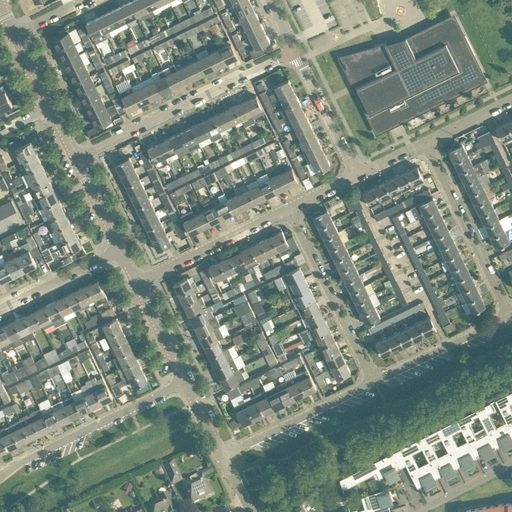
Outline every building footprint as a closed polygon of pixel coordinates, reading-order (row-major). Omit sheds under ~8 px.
[(137,15),(148,10),(142,0),(131,0),(130,1),(137,15)] [(153,8),(159,5),(156,0),(142,0),(148,10),(151,16),(155,13),(153,8)] [(219,9),(225,6),(221,0),(215,0),(219,9)] [(239,15),(254,8),(250,0),(242,0),(234,4),(239,15)] [(126,21),(137,15),(130,1),(119,6),(126,21)] [(36,8),(34,2),(27,5),(30,11),(36,8)] [(115,26),(126,21),(119,6),(108,12),(115,26)] [(201,11),(204,17),(214,12),(211,6),(201,11)] [(245,26),(259,19),(254,8),(239,15),(245,26)] [(226,22),(231,19),(227,10),(221,13),(226,22)] [(196,21),(204,17),(201,11),(193,15),(196,21)] [(109,29),(115,26),(108,12),(97,17),(107,37),(112,35),(109,29)] [(209,26),(220,20),(218,15),(206,20),(209,26)] [(96,43),(107,37),(97,17),(86,22),(96,43)] [(180,22),(183,28),(192,23),(189,17),(180,22)] [(482,79),(452,18),(407,40),(389,49),(386,42),(374,45),(375,47),(343,57),(349,70),(345,71),(352,84),(355,83),(357,86),(378,129),(419,109),(464,87),(482,79)] [(230,31),(235,28),(231,19),(226,22),(230,31)] [(250,37),(265,29),(259,19),(245,26),(250,37)] [(198,31),(209,26),(206,20),(195,25),(198,31)] [(172,33),(183,28),(180,22),(169,27),(172,33)] [(187,37),(198,31),(195,25),(184,31),(187,37)] [(83,38),(88,36),(84,26),(78,29),(83,38)] [(161,38),(172,33),(169,27),(158,33),(161,38)] [(255,47),(250,50),(253,58),(267,51),(264,44),(270,41),(265,29),(250,37),(255,46),(255,47)] [(60,49),(74,42),(69,31),(54,38),(60,49)] [(176,42),(187,37),(184,31),(174,36),(176,42)] [(236,44),(242,41),(237,32),(232,35),(236,44)] [(152,43),(161,38),(158,33),(150,37),(152,43)] [(87,47),(92,45),(88,36),(83,38),(87,47)] [(165,47),(176,42),(174,36),(163,42),(165,47)] [(136,43),(139,49),(148,44),(146,39),(136,43)] [(236,44),(241,53),(246,50),(242,41),(236,44)] [(65,60),(80,53),(74,42),(60,49),(65,60)] [(157,51),(165,47),(163,42),(154,46),(157,51)] [(238,57),(234,48),(231,42),(220,48),(227,62),(238,57)] [(131,53),(139,49),(136,43),(128,47),(131,53)] [(93,60),(99,57),(94,48),(89,51),(93,60)] [(141,52),(143,58),(153,53),(150,48),(141,52)] [(216,67),(227,62),(220,48),(209,53),(216,67)] [(114,54),(117,60),(127,55),(124,49),(114,54)] [(136,62),(143,58),(141,52),(133,56),(136,62)] [(70,71),(85,64),(80,53),(65,60),(70,71)] [(205,73),(216,67),(209,53),(198,58),(205,73)] [(107,65),(117,60),(114,54),(104,59),(107,65)] [(98,69),(103,66),(99,57),(93,60),(98,69)] [(119,63),(122,69),(131,64),(128,58),(119,63)] [(194,78),(205,73),(198,58),(187,64),(194,78)] [(111,74),(122,69),(119,63),(109,68),(111,74)] [(76,82),(90,75),(85,64),(70,71),(76,82)] [(176,69),(173,64),(169,66),(172,71),(166,74),(173,89),(184,83),(176,69)] [(184,83),(194,78),(187,64),(176,69),(184,83)] [(166,74),(163,68),(158,71),(152,74),(153,75),(162,94),(173,89),(166,74)] [(104,82),(109,79),(105,70),(99,73),(104,82)] [(81,93),(96,86),(90,75),(76,82),(81,93)] [(151,99),(162,94),(153,75),(142,81),(151,99)] [(104,82),(109,92),(115,90),(109,79),(104,82)] [(268,97),(270,102),(280,97),(294,90),(289,79),(275,85),(277,91),(267,96),(265,90),(260,93),(263,99),(268,97)] [(140,105),(151,99),(142,81),(131,86),(140,105)] [(262,81),(256,84),(259,90),(265,88),(262,81)] [(129,110),(140,105),(131,86),(130,85),(119,90),(129,110)] [(96,86),(81,93),(86,104),(101,96),(96,86)] [(0,92),(0,109),(1,111),(13,105),(6,90),(0,92)] [(286,107),(299,100),(294,90),(280,97),(286,107)] [(114,103),(120,101),(115,92),(110,94),(114,103)] [(252,114),(263,108),(256,94),(245,100),(252,114)] [(92,114),(106,107),(101,96),(86,104),(92,114)] [(252,114),(245,100),(234,105),(241,119),(245,126),(256,121),(252,114)] [(291,118),(305,111),(299,100),(286,107),(291,118)] [(125,111),(120,101),(114,103),(118,111),(120,114),(125,111)] [(110,115),(118,111),(114,103),(108,106),(106,107),(92,114),(97,126),(112,119),(110,115)] [(230,124),(241,119),(234,105),(224,110),(230,124)] [(224,110),(213,116),(220,129),(230,124),(224,110)] [(296,129),(310,122),(305,111),(291,118),(296,129)] [(121,116),(113,120),(116,124),(123,121),(121,116)] [(209,135),(220,129),(213,116),(202,121),(209,135)] [(198,140),(209,135),(202,121),(191,126),(198,140)] [(502,140),(511,135),(511,131),(507,121),(496,127),(502,140)] [(301,139),(315,133),(310,122),(296,129),(301,139)] [(95,126),(87,131),(90,136),(98,132),(95,126)] [(187,145),(198,140),(191,126),(181,131),(187,145)] [(495,141),(490,130),(490,129),(477,135),(477,136),(478,136),(481,141),(475,143),(478,149),(483,146),(495,141)] [(190,151),(187,145),(181,131),(170,137),(176,150),(182,148),(184,154),(190,151)] [(263,137),(265,142),(272,139),(269,133),(263,137)] [(306,150),(320,143),(315,133),(301,139),(306,150)] [(245,152),(242,147),(236,135),(232,136),(238,149),(230,152),(233,158),(245,152)] [(168,162),(174,159),(171,153),(176,150),(170,137),(159,142),(166,156),(168,162)] [(254,147),(265,142),(263,137),(252,142),(254,147)] [(468,154),(461,141),(466,139),(466,138),(452,145),(454,145),(455,147),(449,150),(454,161),(468,154)] [(21,161),(36,153),(31,141),(15,149),(21,161)] [(266,145),(269,150),(276,147),(273,141),(266,145)] [(496,154),(500,151),(495,141),(483,146),(486,152),(493,149),(496,154)] [(166,156),(159,142),(148,147),(155,161),(166,156)] [(245,152),(254,147),(252,142),(242,147),(245,152)] [(11,148),(8,143),(3,145),(5,151),(11,148)] [(308,162),(312,161),(326,154),(320,143),(306,150),(303,152),(308,162)] [(296,155),(294,151),(291,144),(286,147),(289,153),(290,153),(292,157),(296,155)] [(259,156),(269,150),(266,145),(256,150),(259,156)] [(145,162),(149,160),(144,150),(140,152),(145,162)] [(248,161),(259,156),(256,150),(245,155),(248,161)] [(501,165),(505,162),(500,151),(496,154),(501,165)] [(222,163),(233,158),(230,152),(219,158),(222,163)] [(27,172),(42,165),(36,153),(21,161),(27,172)] [(326,154),(312,161),(317,172),(331,165),(326,154)] [(460,171),(473,165),(468,154),(454,161),(460,171)] [(0,156),(0,165),(2,170),(8,167),(2,155),(0,156)] [(254,172),(248,161),(245,155),(234,161),(237,166),(244,163),(250,173),(254,172)] [(304,170),(301,164),(296,155),(292,157),(296,166),(299,173),(304,170)] [(121,174),(135,167),(129,156),(115,163),(121,174)] [(211,169),(222,163),(219,158),(208,163),(211,169)] [(154,171),(150,162),(149,160),(145,162),(150,173),(154,171)] [(226,172),(237,166),(234,161),(223,166),(226,172)] [(465,182),(478,176),(486,172),(480,161),(473,165),(460,171),(465,182)] [(506,175),(511,173),(505,162),(501,165),(506,175)] [(200,174),(211,169),(208,163),(198,168),(200,174)] [(32,184),(48,176),(42,165),(27,172),(32,184)] [(420,166),(418,166),(417,165),(406,170),(413,184),(424,178),(421,171),(422,170),(420,166)] [(216,177),(226,172),(223,166),(213,171),(216,177)] [(126,185),(140,178),(135,167),(121,174),(126,185)] [(281,172),(288,186),(299,181),(292,167),(281,172)] [(195,177),(200,174),(198,168),(192,171),(195,177)] [(402,189),(413,184),(406,170),(396,176),(402,189)] [(160,181),(157,176),(154,171),(150,173),(152,178),(151,178),(154,184),(160,181)] [(277,192),(288,186),(281,172),(270,178),(277,192)] [(179,184),(190,179),(188,173),(183,176),(180,177),(176,179),(179,184)] [(511,186),(511,185),(511,175),(511,173),(506,175),(509,182),(501,186),(504,190),(511,186)] [(207,174),(202,177),(204,182),(210,180),(207,174)] [(13,193),(19,190),(16,185),(24,181),(21,175),(13,179),(8,181),(13,193)] [(33,197),(53,188),(48,176),(32,184),(28,186),(33,197)] [(391,194),(402,189),(396,176),(385,181),(391,194)] [(470,193),(484,186),(478,176),(465,182),(470,193)] [(0,184),(3,191),(8,188),(3,177),(0,178),(0,184)] [(194,187),(204,182),(202,177),(192,182),(194,187)] [(131,196),(145,189),(140,178),(126,185),(131,196)] [(266,197),(277,192),(270,178),(259,183),(266,197)] [(173,187),(179,184),(176,179),(171,182),(173,187)] [(259,183),(257,179),(246,184),(248,188),(255,202),(266,197),(259,183)] [(163,188),(160,181),(154,184),(158,191),(160,195),(165,193),(163,188)] [(381,200),(391,194),(385,181),(374,186),(381,200)] [(185,191),(192,188),(190,183),(183,186),(185,191)] [(175,190),(178,195),(185,191),(183,186),(175,190)] [(369,205),(381,200),(374,186),(363,192),(369,205)] [(475,204),(489,197),(484,186),(470,193),(475,204)] [(39,209),(59,199),(53,188),(33,197),(39,209)] [(244,207),(255,202),(248,188),(238,194),(244,207)] [(137,206),(151,200),(145,189),(131,196),(137,206)] [(420,198),(431,193),(428,189),(418,194),(420,198)] [(13,193),(19,204),(25,202),(22,195),(21,196),(19,190),(13,193)] [(168,197),(167,197),(165,193),(160,195),(162,199),(163,199),(166,205),(171,203),(168,197)] [(234,213),(244,207),(238,194),(227,199),(234,213)] [(409,203),(420,198),(418,194),(407,199),(409,203)] [(350,211),(357,208),(362,205),(357,195),(346,200),(350,211)] [(425,214),(438,208),(433,197),(411,207),(416,219),(425,214)] [(481,215),(494,208),(489,197),(475,204),(481,215)] [(227,199),(221,202),(219,198),(214,200),(223,218),(234,213),(227,199)] [(44,220),(65,210),(59,199),(39,209),(44,220)] [(223,218),(214,200),(214,199),(208,202),(211,207),(205,209),(212,223),(223,218)] [(398,209),(409,203),(407,199),(396,204),(398,209)] [(7,203),(12,213),(17,211),(12,200),(7,203)] [(142,217),(156,211),(151,200),(137,206),(142,217)] [(6,216),(12,213),(7,203),(1,205),(6,216)] [(176,214),(174,209),(171,203),(166,205),(171,216),(176,214)] [(388,214),(398,209),(396,204),(386,210),(388,214)] [(361,208),(363,207),(362,205),(357,208),(358,210),(356,211),(358,214),(352,216),(355,222),(365,217),(361,208)] [(430,225),(444,219),(438,208),(425,214),(430,225)] [(486,225),(499,219),(494,208),(481,215),(486,225)] [(201,229),(195,215),(192,209),(181,215),(190,234),(201,229)] [(201,229),(212,223),(205,209),(195,215),(201,229)] [(333,220),(327,209),(320,212),(319,211),(314,213),(315,215),(314,215),(319,227),(333,220)] [(55,230),(70,222),(65,210),(44,220),(50,232),(55,230)] [(376,220),(388,214),(386,210),(374,215),(376,220)] [(147,228),(161,221),(156,211),(142,217),(147,228)] [(181,223),(180,223),(176,214),(171,216),(177,227),(181,225),(181,223)] [(397,214),(392,216),(398,228),(403,225),(397,214)] [(366,230),(371,228),(365,217),(355,222),(358,228),(363,225),(366,230)] [(435,236),(449,229),(444,219),(430,225),(435,236)] [(491,236),(505,229),(499,219),(486,225),(491,236)] [(324,237),(338,231),(333,220),(319,227),(324,237)] [(152,239),(166,232),(161,221),(147,228),(152,239)] [(60,241),(76,233),(70,222),(55,230),(60,241)] [(182,238),(187,236),(181,225),(177,227),(182,238)] [(403,238),(408,236),(403,225),(398,228),(403,238)] [(371,241),(376,239),(371,228),(366,230),(371,241)] [(440,247),(454,240),(449,229),(435,236),(440,247)] [(497,247),(510,241),(505,229),(491,236),(497,247)] [(36,239),(41,237),(38,230),(33,233),(36,239)] [(281,255),(289,251),(298,247),(293,236),(286,239),(282,231),(271,236),(278,249),(281,255)] [(330,248),(343,242),(338,231),(324,237),(330,248)] [(166,232),(152,239),(158,250),(172,243),(166,232)] [(76,233),(60,241),(42,250),(47,262),(54,259),(51,253),(59,249),(62,255),(82,245),(76,233)] [(17,255),(25,271),(37,265),(29,250),(32,248),(31,248),(37,245),(32,235),(26,238),(29,243),(20,247),(19,246),(14,248),(17,255)] [(268,254),(278,249),(271,236),(261,241),(268,254)] [(408,249),(413,247),(417,245),(413,237),(409,238),(408,236),(403,238),(408,249)] [(371,241),(366,243),(369,248),(373,246),(376,252),(381,250),(376,239),(371,241)] [(446,257),(459,251),(454,240),(440,247),(446,257)] [(257,259),(268,254),(261,241),(251,246),(257,259)] [(335,259),(349,252),(343,242),(330,248),(335,259)] [(247,264),(257,259),(251,246),(240,251),(247,264)] [(414,260),(419,257),(413,247),(408,249),(414,260)] [(382,263),(387,260),(381,250),(376,252),(382,263)] [(511,263),(511,262),(511,250),(507,252),(506,250),(500,253),(502,258),(508,255),(511,263)] [(241,267),(247,264),(240,251),(230,256),(236,269),(241,267)] [(451,268),(465,262),(459,251),(446,257),(451,268)] [(340,270),(354,263),(349,252),(335,259),(340,270)] [(13,276),(6,261),(2,253),(0,254),(0,277),(2,282),(13,276)] [(13,276),(25,271),(17,255),(6,261),(13,276)] [(226,274),(236,269),(230,256),(220,261),(226,274)] [(287,268),(299,263),(296,257),(284,262),(287,268)] [(419,271),(424,268),(419,257),(414,260),(419,271)] [(257,259),(247,264),(256,283),(262,281),(254,266),(259,263),(257,259)] [(387,274),(392,271),(387,260),(382,263),(375,266),(378,271),(384,268),(387,274)] [(226,274),(220,261),(209,266),(215,279),(221,276),(224,282),(229,279),(226,274)] [(456,279),(470,272),(465,262),(451,268),(456,279)] [(346,280),(359,274),(354,263),(340,270),(346,280)] [(247,264),(241,267),(247,281),(243,282),(246,288),(256,283),(247,264)] [(276,273),(283,270),(281,264),(274,268),(276,273)] [(286,286),(305,277),(300,266),(291,271),(286,273),(281,276),(286,286)] [(205,281),(211,278),(206,268),(200,271),(205,281)] [(271,276),(276,273),(274,268),(268,271),(271,276)] [(424,281),(429,279),(424,268),(419,271),(424,281)] [(386,288),(393,284),(397,282),(392,271),(387,274),(390,279),(383,283),(386,288)] [(462,290),(475,283),(470,272),(456,279),(457,280),(452,282),(457,291),(461,289),(462,290)] [(351,291),(364,285),(359,274),(346,280),(351,291)] [(429,279),(424,281),(429,292),(438,288),(435,282),(436,281),(434,276),(429,279)] [(179,294),(197,285),(195,281),(191,283),(188,277),(174,283),(179,294)] [(296,294),(310,288),(305,277),(286,286),(291,297),(296,294)] [(211,293),(216,290),(211,278),(205,281),(211,293)] [(103,301),(105,306),(110,304),(98,279),(87,285),(94,298),(97,304),(103,301)] [(398,295),(402,293),(397,282),(393,284),(398,295)] [(467,300),(480,294),(475,283),(462,290),(467,300)] [(232,288),(235,294),(242,290),(239,284),(232,288)] [(88,301),(94,298),(87,285),(77,290),(85,307),(90,305),(88,301)] [(195,292),(199,290),(197,285),(179,294),(185,304),(198,298),(195,292)] [(356,302),(370,295),(364,285),(351,291),(356,302)] [(443,298),(442,294),(438,287),(438,288),(429,292),(434,302),(443,298)] [(225,299),(235,294),(232,288),(226,291),(228,294),(224,296),(225,299)] [(302,305),(315,298),(310,288),(296,294),(302,305)] [(262,292),(257,295),(254,289),(248,292),(253,303),(259,299),(264,297),(262,292)] [(81,309),(85,307),(77,290),(66,295),(73,308),(79,305),(81,309)] [(215,302),(221,299),(218,293),(212,295),(215,302)] [(240,302),(247,299),(244,293),(237,297),(240,302)] [(403,306),(408,304),(402,293),(398,295),(403,306)] [(467,300),(468,303),(472,312),(486,305),(480,294),(467,300)] [(63,313),(73,308),(66,295),(56,300),(63,313)] [(362,313),(375,306),(370,295),(356,302),(362,313)] [(190,315),(203,308),(198,298),(185,304),(190,315)] [(307,315),(320,308),(315,298),(302,305),(307,315)] [(438,315),(445,312),(442,305),(446,303),(443,298),(434,302),(439,312),(437,313),(438,315)] [(245,313),(252,310),(247,299),(240,302),(245,313)] [(259,299),(253,303),(258,313),(265,310),(259,299)] [(67,321),(63,313),(56,300),(46,305),(55,323),(56,327),(67,321)] [(415,311),(426,306),(423,300),(412,306),(415,311)] [(208,318),(214,315),(211,310),(214,308),(211,304),(203,308),(190,315),(195,325),(208,318)] [(44,328),(55,323),(46,305),(35,310),(42,323),(44,328)] [(104,319),(116,313),(113,306),(101,312),(104,319)] [(367,324),(376,319),(380,317),(375,306),(362,313),(367,324)] [(404,316),(415,311),(412,306),(401,311),(404,316)] [(312,325),(325,319),(320,308),(307,315),(312,325)] [(32,329),(42,323),(35,310),(25,315),(32,329)] [(245,313),(249,320),(256,317),(252,310),(245,313)] [(272,320),(271,318),(272,318),(268,310),(259,315),(263,324),(272,320)] [(393,322),(404,316),(401,311),(391,317),(393,322)] [(443,325),(450,322),(445,312),(438,315),(443,325)] [(103,320),(100,314),(97,315),(96,314),(91,317),(94,324),(103,320)] [(200,335),(219,326),(221,325),(215,314),(214,315),(208,318),(195,325),(200,335)] [(35,336),(32,329),(25,315),(15,320),(25,341),(35,336)] [(437,329),(433,320),(430,315),(419,320),(426,334),(437,329)] [(87,328),(94,324),(91,317),(90,317),(91,318),(84,322),(87,328)] [(109,334),(122,328),(117,317),(103,324),(109,334)] [(382,327),(393,322),(391,317),(380,322),(382,327)] [(317,336),(330,329),(325,319),(312,325),(306,328),(307,329),(300,332),(304,339),(305,341),(317,336)] [(14,346),(25,341),(15,320),(4,325),(14,344),(14,346)] [(272,320),(263,324),(268,334),(274,331),(272,327),(275,325),(272,320)] [(415,339),(426,334),(419,320),(408,325),(415,339)] [(371,332),(382,327),(380,322),(369,327),(371,332)] [(0,342),(3,349),(14,344),(4,325),(0,327),(0,342)] [(404,345),(415,339),(408,325),(398,331),(404,345)] [(205,346),(218,339),(224,336),(219,326),(200,335),(205,346)] [(114,345),(127,338),(122,328),(109,334),(105,336),(110,347),(114,345)] [(322,346),(335,339),(330,329),(317,336),(322,346)] [(260,344),(267,341),(262,330),(259,332),(258,333),(255,335),(260,344)] [(394,350),(404,345),(398,331),(387,336),(394,350)] [(273,344),(280,341),(275,332),(269,336),(273,344)] [(241,333),(232,337),(235,343),(244,339),(241,333)] [(91,343),(96,340),(93,334),(88,337),(91,343)] [(382,355),(394,350),(387,336),(376,341),(382,355)] [(78,343),(75,337),(64,342),(67,348),(70,354),(80,348),(78,343)] [(119,355),(132,349),(127,338),(114,345),(119,355)] [(210,356),(223,350),(218,339),(205,346),(210,356)] [(304,339),(284,348),(286,350),(305,341),(304,339)] [(327,356),(340,350),(335,339),(322,346),(327,356)] [(78,343),(80,348),(87,345),(84,340),(78,343)] [(96,353),(101,351),(96,340),(91,343),(96,353)] [(280,341),(273,344),(278,354),(284,351),(286,350),(284,348),(281,340),(280,341)] [(265,355),(272,351),(267,341),(260,344),(265,355)] [(215,366),(233,358),(234,357),(229,347),(223,350),(210,356),(215,366)] [(60,358),(70,354),(67,348),(57,353),(60,358)] [(81,360),(92,355),(89,349),(78,354),(81,360)] [(119,368),(124,366),(137,359),(132,349),(119,355),(114,358),(119,368)] [(327,369),(345,360),(340,350),(327,356),(321,359),(322,360),(327,369)] [(272,351),(265,355),(271,366),(278,362),(272,351)] [(284,351),(278,354),(278,355),(281,361),(287,358),(284,351)] [(310,365),(316,362),(310,351),(305,354),(310,365)] [(49,364),(60,358),(57,353),(46,358),(49,364)] [(76,355),(68,359),(71,364),(79,360),(76,355)] [(103,355),(98,357),(101,364),(106,361),(103,355)] [(300,355),(289,361),(290,363),(292,366),(299,363),(302,363),(304,362),(300,355)] [(49,364),(46,358),(45,356),(35,361),(39,369),(49,364)] [(220,377),(238,368),(233,358),(215,366),(220,377)] [(123,379),(142,369),(137,359),(124,366),(127,371),(121,375),(123,379)] [(329,374),(334,371),(337,378),(350,371),(345,360),(327,369),(321,372),(315,375),(320,386),(326,383),(322,376),(328,373),(329,374)] [(29,373),(39,369),(35,361),(25,366),(29,373)] [(58,364),(61,371),(63,375),(70,371),(65,361),(58,364)] [(104,371),(110,368),(106,361),(101,364),(104,371)] [(286,369),(292,366),(289,361),(283,364),(286,369)] [(51,376),(61,371),(58,364),(47,369),(51,376)] [(14,370),(15,372),(16,374),(18,379),(29,373),(25,366),(25,365),(14,370)] [(225,387),(245,377),(242,371),(245,369),(243,365),(238,368),(220,377),(225,387)] [(315,375),(321,372),(317,366),(311,369),(315,375)] [(268,371),(271,377),(278,373),(275,367),(268,371)] [(41,381),(51,376),(47,369),(37,374),(41,381)] [(121,386),(125,384),(131,381),(134,387),(148,380),(142,369),(123,379),(117,382),(114,383),(111,385),(116,395),(124,392),(121,386)] [(316,388),(310,374),(307,369),(296,374),(306,393),(316,388)] [(7,384),(18,379),(14,370),(3,375),(7,384)] [(37,374),(26,380),(29,386),(33,385),(34,387),(38,385),(39,388),(43,386),(41,381),(37,374)] [(295,398),(306,393),(296,374),(286,379),(287,380),(295,398)] [(106,384),(102,377),(97,379),(95,376),(90,379),(102,403),(113,397),(106,384)] [(114,383),(117,382),(114,376),(108,378),(111,385),(114,383)] [(255,378),(248,381),(249,383),(251,386),(257,383),(255,378)] [(92,408),(102,403),(90,379),(85,381),(86,383),(81,385),(82,387),(92,408)] [(30,388),(29,386),(26,380),(16,384),(19,389),(21,392),(30,388)] [(287,380),(276,385),(285,403),(295,398),(287,380)] [(240,391),(251,386),(248,381),(237,386),(241,394),(240,391)] [(12,393),(19,389),(16,384),(9,388),(12,393)] [(285,403),(276,385),(266,390),(268,395),(275,408),(285,403)] [(231,399),(241,394),(237,386),(227,391),(231,399)] [(81,413),(92,408),(82,387),(71,392),(73,395),(75,399),(81,413)] [(0,392),(5,403),(10,401),(5,390),(0,392)] [(264,413),(275,408),(268,395),(266,390),(256,395),(258,400),(264,413)] [(511,411),(507,403),(511,400),(511,397),(509,393),(495,400),(507,423),(507,422),(511,431),(511,411)] [(71,418),(81,413),(75,399),(73,395),(63,400),(64,404),(71,418)] [(254,418),(264,413),(258,400),(256,395),(251,398),(250,396),(244,398),(247,405),(254,418)] [(244,398),(238,401),(239,403),(234,405),(240,416),(242,421),(243,423),(243,424),(254,418),(247,405),(244,398)] [(64,404),(63,400),(62,399),(51,404),(61,423),(71,418),(64,404)] [(511,431),(507,422),(507,423),(496,428),(488,413),(494,410),(490,402),(476,410),(479,415),(488,432),(496,447),(502,444),(504,447),(506,447),(507,448),(511,445),(511,431)] [(2,409),(5,415),(16,409),(13,404),(2,409)] [(50,428),(61,423),(51,404),(41,409),(44,415),(50,428)] [(44,415),(41,409),(40,407),(30,413),(33,420),(40,433),(50,428),(44,415)] [(471,412),(457,419),(459,423),(468,442),(469,442),(477,457),(483,454),(485,457),(494,452),(493,449),(496,447),(488,432),(477,438),(469,423),(474,420),(473,418),(479,415),(476,410),(471,412)] [(30,438),(40,433),(33,420),(30,413),(19,418),(20,419),(23,425),(30,438)] [(231,421),(229,422),(232,428),(234,427),(234,428),(243,423),(242,421),(240,416),(231,421)] [(19,443),(30,438),(23,425),(20,419),(10,424),(13,430),(19,443)] [(477,457),(469,442),(468,442),(457,448),(449,433),(454,430),(452,427),(459,423),(457,419),(437,429),(449,452),(457,467),(464,464),(465,467),(467,466),(468,468),(474,465),(473,463),(475,462),(473,459),(477,457)] [(0,430),(9,448),(19,443),(13,430),(10,424),(0,429),(0,430)] [(0,452),(9,448),(0,430),(0,452)] [(430,443),(436,440),(432,432),(418,439),(429,462),(430,462),(437,477),(444,473),(446,477),(456,472),(454,469),(457,467),(449,452),(437,458),(430,443)] [(410,453),(416,449),(412,442),(399,449),(406,464),(418,487),(425,483),(427,487),(436,482),(434,479),(437,477),(430,462),(429,462),(418,468),(410,453)] [(202,449),(193,453),(195,456),(199,457),(204,454),(202,449)] [(406,464),(399,449),(340,479),(343,489),(357,482),(357,481),(377,471),(380,477),(379,477),(379,478),(387,474),(390,480),(392,479),(392,480),(398,477),(398,476),(400,475),(396,469),(406,464)] [(180,481),(183,479),(174,462),(162,468),(166,475),(171,485),(180,481)] [(242,471),(247,481),(262,473),(258,463),(242,471)] [(162,477),(166,475),(162,468),(154,472),(154,475),(162,477)] [(201,473),(181,483),(192,505),(199,501),(198,499),(205,496),(205,497),(212,493),(207,482),(206,483),(201,473)] [(141,478),(133,482),(136,488),(144,484),(141,478)] [(131,485),(126,485),(124,491),(131,494),(134,489),(131,485)] [(389,491),(385,493),(384,489),(367,494),(367,495),(368,495),(372,507),(359,511),(357,508),(350,510),(350,511),(384,511),(391,510),(388,503),(392,502),(389,491)] [(176,511),(177,511),(173,503),(168,494),(159,498),(160,499),(149,504),(152,511),(176,511)] [(509,511),(508,503),(492,506),(493,511),(509,511)]
